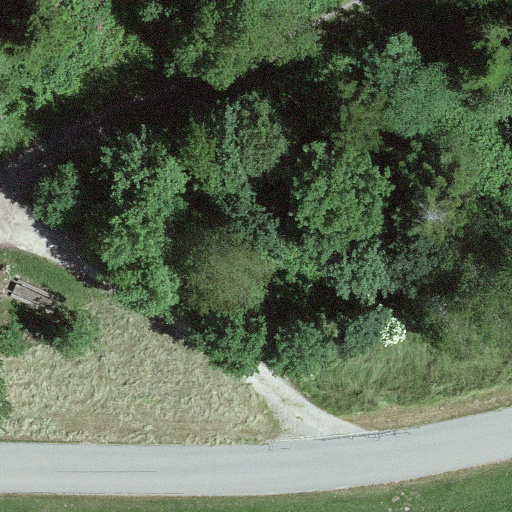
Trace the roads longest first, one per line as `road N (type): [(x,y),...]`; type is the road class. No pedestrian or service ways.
road 1 (unclassified): [(0,470),(145,476),(356,467),(511,437)]
road 2 (track): [(0,212),(164,310),(356,467)]
road 3 (track): [(330,0),(74,134),(0,197)]
